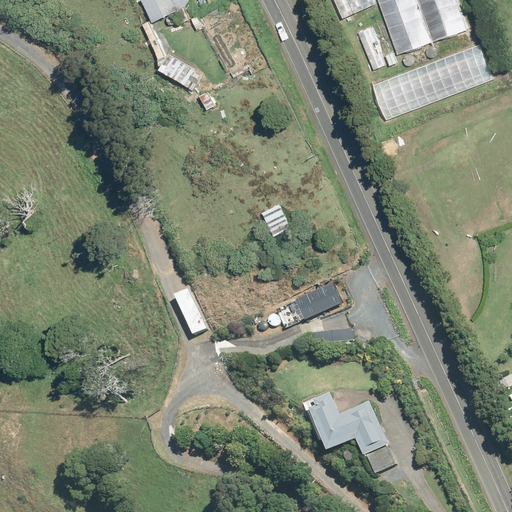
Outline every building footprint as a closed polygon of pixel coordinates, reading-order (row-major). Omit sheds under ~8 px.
[(143,0),(155,22),(193,2),(192,0),(143,0)] [(368,0),(392,69),(467,43),(452,0),(368,0)] [(173,53),(161,27),(155,29),(152,21),(144,24),(164,67),(161,70),(193,91),(205,73),(173,53)] [(372,23),(356,29),(373,71),(388,65),(372,23)] [(486,81),(473,47),(375,85),(388,119),(486,81)] [(282,205),(265,213),(272,228),(289,220),(282,205)] [(371,276),(362,279),(365,285),(362,286),(374,313),(385,308),(371,276)] [(344,305),(338,290),(300,307),(307,321),(344,305)] [(356,341),(355,330),(334,332),(335,343),(356,341)] [(343,416),(332,394),(308,405),(331,452),(360,438),(377,473),(398,463),(370,403),(343,416)]
